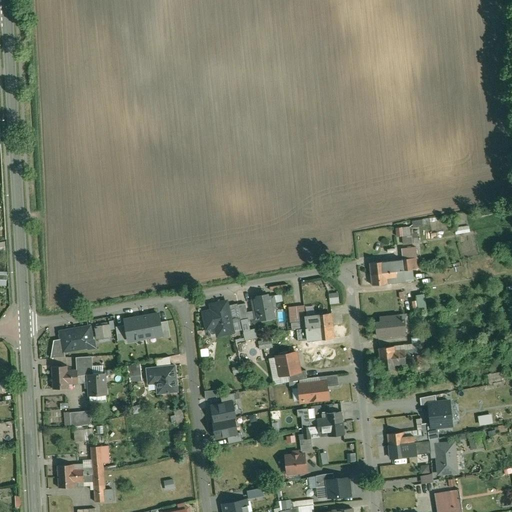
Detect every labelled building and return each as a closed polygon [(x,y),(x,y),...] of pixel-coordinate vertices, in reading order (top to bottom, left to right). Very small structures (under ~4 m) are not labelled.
[(410,226),(397,228),(398,236),(404,236),(411,235),(410,226)] [(411,235),(404,236),(405,244),(413,243),(412,235),(411,235)] [(396,260),(371,263),(372,274),(413,270),(413,268),(419,267),(416,247),(402,248),(404,263),(396,264),(396,260)] [(413,270),(372,274),(373,285),(423,279),(422,267),(419,267),(413,268),(413,270)] [(327,293),(329,304),(338,302),(336,291),(327,293)] [(422,293),(413,294),(416,309),(425,307),(422,293)] [(269,294),(258,296),(258,299),(253,300),(255,310),(248,312),(249,317),(261,315),(262,319),(275,317),(274,308),(277,307),(275,296),(269,297),(269,294)] [(228,301),(212,304),(213,310),(205,312),(208,328),(214,326),(222,331),(222,334),(234,331),(232,323),(229,305),(228,301)] [(238,303),(229,305),(232,323),(242,320),(239,304),(238,303)] [(246,303),(239,304),(242,320),(242,321),(250,319),(249,317),(248,312),(246,303)] [(332,314),(317,316),(317,320),(307,321),(308,328),(333,325),(332,314)] [(159,316),(126,323),(127,327),(129,340),(130,344),(163,337),(161,323),(159,316)] [(382,322),(377,323),(379,336),(398,334),(398,331),(406,330),(405,320),(400,320),(382,322)] [(168,321),(161,323),(163,337),(164,340),(171,339),(168,321)] [(307,321),(292,323),(293,330),(301,329),(308,328),(307,321)] [(110,325),(98,327),(99,337),(111,335),(110,325)] [(308,328),(301,329),(301,336),(308,335),(309,339),(334,337),(333,325),(308,328)] [(91,326),(61,331),(62,338),(65,351),(88,347),(87,342),(88,341),(93,340),(91,326)] [(129,340),(127,327),(116,328),(119,342),(129,340)] [(205,330),(207,336),(213,334),(211,328),(205,330)] [(256,329),(245,331),(246,339),(257,337),(256,329)] [(301,329),(293,330),(295,345),(302,344),(301,336),(301,329)] [(424,336),(412,337),(412,344),(420,343),(420,344),(424,343),(424,336)] [(62,338),(55,340),(52,357),(66,356),(65,351),(62,338)] [(93,340),(88,341),(87,342),(88,347),(89,349),(97,348),(96,339),(93,340)] [(437,342),(427,343),(428,353),(439,352),(437,342)] [(420,343),(412,344),(413,349),(405,349),(406,356),(414,355),(421,355),(420,344),(420,343)] [(295,345),(289,345),(290,352),(297,352),(303,351),(302,344),(295,345)] [(412,344),(380,347),(381,359),(406,356),(405,349),(413,349),(412,344)] [(297,352),(277,356),(281,375),(289,374),(301,371),(297,352)] [(421,355),(414,355),(415,363),(415,366),(425,365),(428,365),(426,354),(421,355)] [(414,355),(406,356),(407,364),(415,363),(414,355)] [(93,356),(77,357),(77,369),(79,369),(79,376),(89,374),(104,373),(103,365),(93,366),(93,356)] [(171,356),(157,359),(158,367),(172,365),(171,356)] [(406,356),(381,359),(382,370),(403,368),(403,364),(407,364),(406,356)] [(128,381),(140,380),(139,363),(127,364),(128,381)] [(68,365),(53,366),(53,377),(79,376),(79,369),(77,369),(68,369),(68,365)] [(158,367),(149,368),(148,368),(148,369),(149,376),(148,376),(149,377),(150,377),(157,376),(159,392),(158,392),(159,393),(160,393),(178,391),(179,391),(179,390),(176,366),(176,365),(175,365),(172,365),(158,367)] [(301,371),(289,374),(291,381),(308,378),(306,369),(301,371)] [(104,373),(89,374),(79,376),(79,383),(90,382),(90,395),(107,394),(105,373),(104,373)] [(338,374),(320,376),(321,382),(327,381),(327,386),(339,384),(338,374)] [(79,376),(53,377),(54,389),(69,388),(69,383),(79,383),(79,376)] [(317,383),(312,384),(301,386),(301,388),(302,388),(301,390),(301,392),(301,394),(302,396),(303,397),(302,397),(303,401),(329,398),(327,386),(327,381),(321,382),(317,383)] [(203,397),(214,395),(213,389),(202,390),(203,397)] [(223,404),(233,402),(236,401),(234,393),(221,395),(223,404)] [(216,422),(234,418),(236,418),(233,402),(223,404),(212,406),(216,422)] [(91,410),(71,412),(72,426),(92,423),(91,410)] [(342,411),(323,413),(323,418),(310,419),(310,415),(302,416),(303,428),(304,428),(304,427),(319,425),(344,422),(342,411)] [(432,417),(416,419),(418,429),(421,429),(421,430),(428,429),(434,428),(432,417)] [(237,433),(234,418),(216,422),(214,422),(217,437),(227,435),(237,433)] [(344,422),(319,425),(304,427),(304,428),(305,438),(312,437),(312,433),(321,432),(321,436),(345,434),(344,422)] [(84,429),(74,431),(76,441),(86,440),(84,429)] [(414,435),(415,442),(429,439),(428,429),(421,430),(421,429),(418,429),(403,432),(404,436),(414,435)] [(479,431),(469,433),(472,448),(482,446),(479,431)] [(237,433),(227,435),(229,443),(243,441),(241,432),(237,433)] [(403,432),(388,433),(391,456),(406,454),(405,450),(415,449),(415,442),(414,435),(404,436),(403,432)] [(429,439),(430,452),(431,458),(437,457),(436,444),(439,444),(439,437),(429,439)] [(415,449),(405,450),(406,454),(430,452),(429,439),(415,442),(415,449)] [(439,444),(436,444),(437,457),(439,473),(456,472),(454,442),(439,444)] [(74,464),(58,465),(59,476),(84,475),(104,470),(107,470),(107,467),(104,467),(102,446),(92,446),(93,456),(90,456),(91,460),(93,459),(94,467),(84,468),(84,464),(74,464)] [(318,452),(320,464),(327,463),(326,451),(318,452)] [(305,453),(287,455),(289,473),(307,471),(305,453)] [(418,464),(419,474),(428,473),(428,463),(418,464)] [(274,468),(258,470),(259,480),(275,478),(274,468)] [(104,470),(84,475),(59,476),(60,487),(75,486),(85,486),(85,482),(95,481),(96,501),(115,500),(114,489),(106,489),(104,470)] [(496,472),(483,474),(484,480),(497,478),(496,472)] [(334,473),(323,474),(316,475),(317,487),(327,486),(327,480),(334,479),(334,473)] [(419,475),(420,483),(432,482),(431,474),(419,475)] [(334,479),(327,480),(327,486),(329,497),(351,495),(349,477),(334,479)] [(449,489),(457,487),(456,478),(447,479),(449,489)] [(172,479),(163,480),(163,488),(173,488),(172,479)] [(245,497),(261,496),(261,487),(244,489),(245,497)] [(452,491),(436,493),(437,500),(453,498),(452,491)] [(222,511),(251,511),(248,498),(221,503),(222,511)] [(280,499),(280,508),(291,507),(290,499),(280,499)] [(454,501),(437,504),(438,511),(462,511),(462,507),(455,508),(454,501)]
